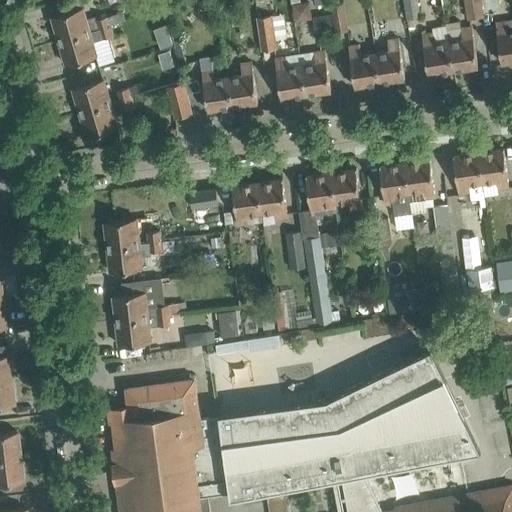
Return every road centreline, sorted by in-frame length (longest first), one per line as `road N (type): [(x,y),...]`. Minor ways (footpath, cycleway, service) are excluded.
road 1 (residential): [(44,177),(511,112)]
road 2 (residential): [(82,511),(44,177)]
road 3 (residential): [(44,177),(0,29)]
